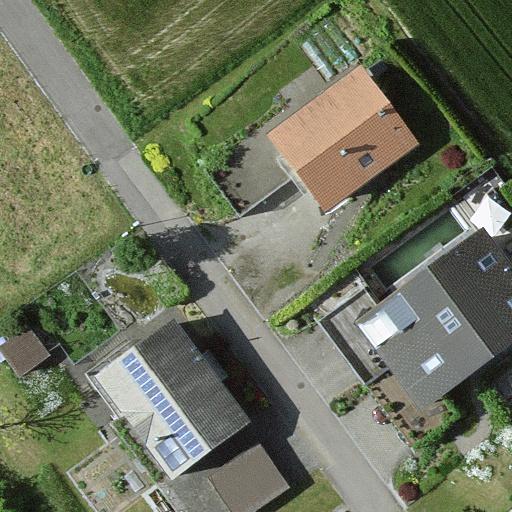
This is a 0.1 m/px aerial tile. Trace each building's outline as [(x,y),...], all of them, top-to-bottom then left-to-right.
[(359,78),(278,138),(326,203),(407,143),(359,78)] [(253,134),(204,169),(240,218),(288,183),(253,134)] [(412,351),(508,280),(478,240),(382,311),(412,351)] [(511,339),(511,284),(508,280),(412,351),(442,392),(511,339)] [(146,395),(125,410),(175,477),(244,425),(170,325),(134,352),(149,373),(146,395)] [(235,511),(244,511),(293,480),(262,432),(207,468),(235,511)]
